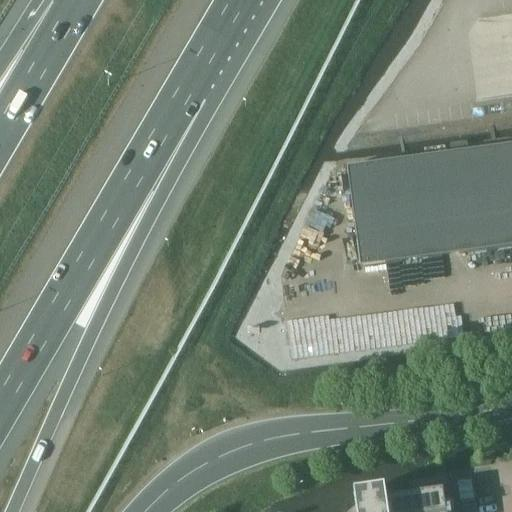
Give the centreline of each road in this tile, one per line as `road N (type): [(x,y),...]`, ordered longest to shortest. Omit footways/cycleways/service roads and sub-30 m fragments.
road 1 (motorway): [(11,511),(184,93)]
road 2 (secondary): [(151,511),(208,467),(256,447),(511,408)]
road 3 (motorway): [(0,410),(184,93)]
road 4 (motorway): [(70,6),(0,131)]
